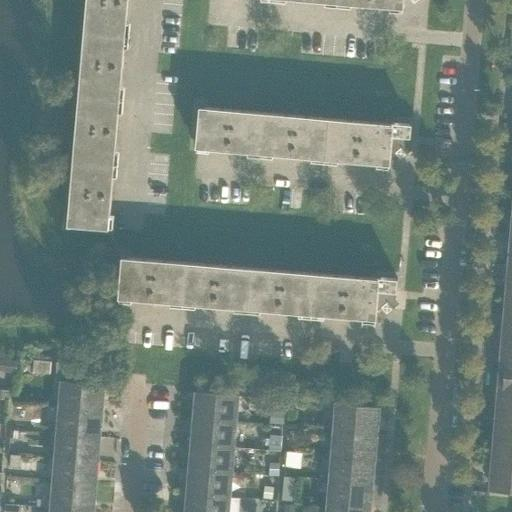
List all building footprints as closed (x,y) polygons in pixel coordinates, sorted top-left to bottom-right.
[(92,0),(73,225),(109,228),(128,0),(92,0)] [(307,0),(403,8),(404,0),(307,0)] [(392,128),(199,111),(196,147),(390,164),(390,156),(402,149),(405,154),(406,153),(403,148),(409,144),(411,123),(393,122),(392,128)] [(379,283),(122,261),(119,297),(376,319),(377,311),(388,304),(391,309),(393,309),(389,303),(396,299),(397,278),(379,277),(379,283)] [(511,364),(511,339),(504,339),(502,364),(511,364)] [(49,373),(50,361),(34,360),(33,372),(49,373)] [(58,361),(56,381),(64,382),(75,383),(77,363),(58,361)] [(511,389),(511,364),(502,364),(500,388),(511,389)] [(64,382),(61,407),(100,410),(102,385),(75,383),(64,382)] [(511,414),(511,389),(500,388),(498,413),(511,414)] [(0,398),(9,400),(10,390),(0,389),(0,398)] [(196,418),(234,421),(236,396),(198,393),(196,418)] [(336,430),(374,433),(376,408),(338,405),(336,430)] [(61,407),(59,431),(98,435),(100,410),(61,407)] [(283,424),(284,411),(270,409),(268,423),(283,424)] [(511,439),(511,414),(498,413),(496,438),(511,439)] [(232,446),(234,421),(196,418),(194,443),(232,446)] [(10,429),(9,438),(17,438),(18,430),(10,429)] [(372,458),(374,433),(336,430),(334,455),(372,458)] [(59,431),(57,456),(95,459),(98,435),(59,431)] [(279,451),(281,435),(269,433),(268,450),(279,451)] [(511,464),(511,439),(496,438),(494,463),(511,464)] [(231,470),(232,446),(194,443),(192,468),(231,470)] [(287,451),(285,466),(299,468),(301,452),(287,451)] [(19,468),(20,455),(10,454),(9,467),(19,468)] [(370,483),(372,458),(334,455),(332,480),(370,483)] [(57,456),(55,480),(93,484),(95,459),(57,456)] [(269,462),(269,475),(278,475),(279,462),(269,462)] [(511,490),(511,464),(494,463),(492,489),(511,490)] [(229,495),(231,470),(192,468),(190,492),(229,495)] [(284,476),(281,500),(292,501),(295,477),(284,476)] [(53,499),(52,505),(91,509),(93,484),(55,480),(53,499)] [(368,508),(370,483),(332,480),(330,505),(368,508)] [(264,486),(263,498),(272,499),(273,487),(264,486)] [(227,511),(229,495),(190,492),(188,511),(227,511)] [(37,497),(36,505),(52,507),(52,505),(53,499),(37,497)]
